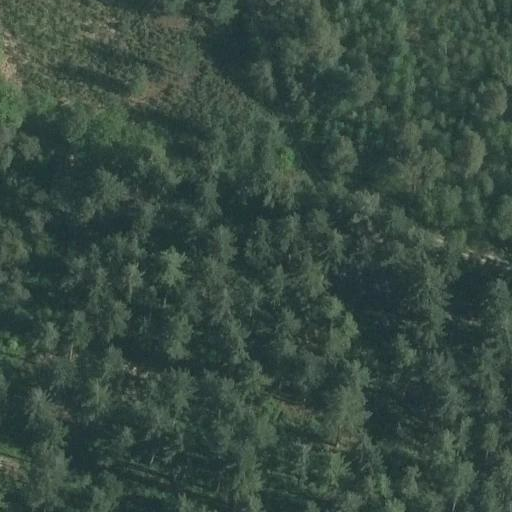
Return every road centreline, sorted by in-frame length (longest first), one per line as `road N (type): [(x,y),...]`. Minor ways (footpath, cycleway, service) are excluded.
road 1 (track): [(256,0),(325,194),(511,260)]
road 2 (track): [(0,118),(247,195),(325,194)]
